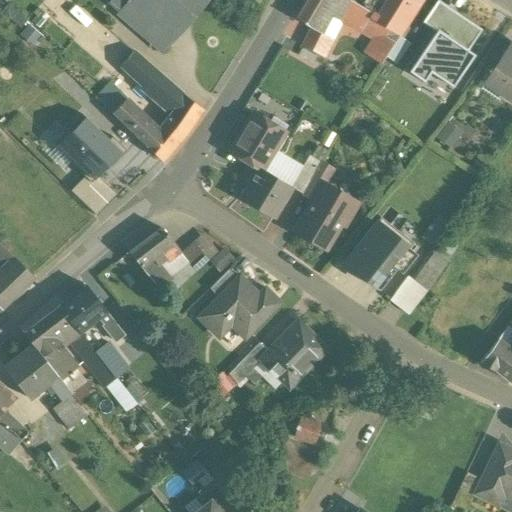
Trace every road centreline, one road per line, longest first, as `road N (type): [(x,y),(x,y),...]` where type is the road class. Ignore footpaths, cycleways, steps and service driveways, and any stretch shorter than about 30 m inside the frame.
road 1 (residential): [(173,186),(401,350)]
road 2 (residential): [(173,186),(0,334)]
road 3 (residential): [(294,0),(173,186)]
road 4 (residential): [(401,350),(313,511)]
road 5 (residential): [(401,350),(511,403)]
